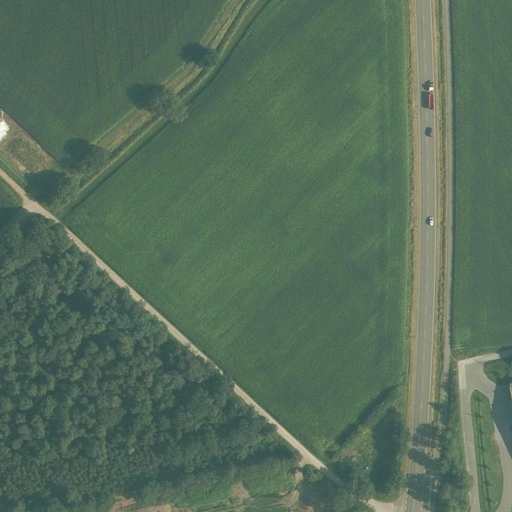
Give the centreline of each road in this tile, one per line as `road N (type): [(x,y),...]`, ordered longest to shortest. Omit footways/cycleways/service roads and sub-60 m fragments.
road 1 (primary): [(409,511),(426,283),(421,0)]
road 2 (unclassified): [(390,511),(320,469),(31,203)]
road 3 (unclassified): [(511,351),(469,364),(463,381),(478,511)]
road 4 (unknown): [(464,388),(493,389),(507,478)]
